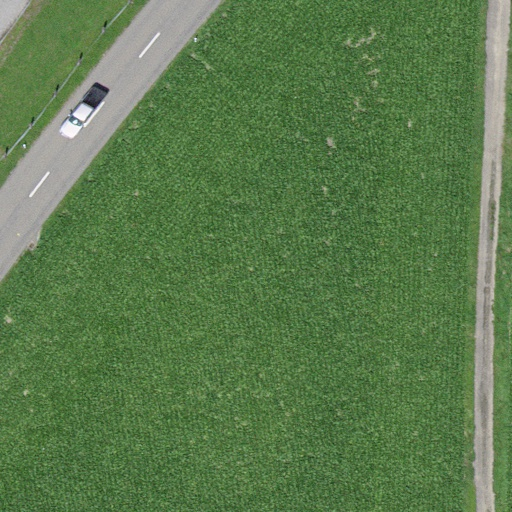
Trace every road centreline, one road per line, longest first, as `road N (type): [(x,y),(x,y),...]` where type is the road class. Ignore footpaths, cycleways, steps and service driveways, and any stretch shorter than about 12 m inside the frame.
road 1 (track): [(511,0),(491,511)]
road 2 (tertiary): [(0,242),(191,0)]
